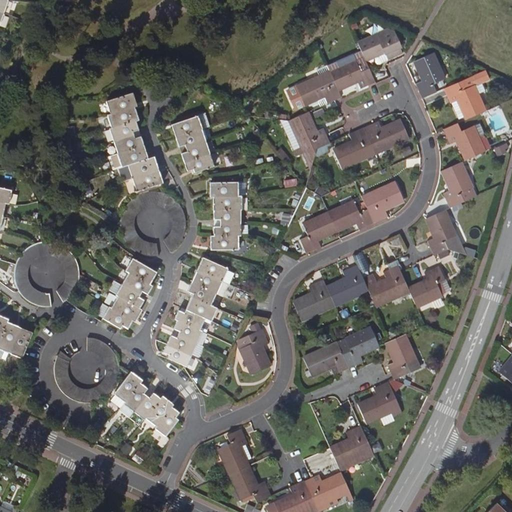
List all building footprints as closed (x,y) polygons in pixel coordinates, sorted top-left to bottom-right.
[(9,0),(7,0),(0,0),(0,12),(4,13),(9,0)] [(361,51),(365,60),(374,57),(375,59),(377,60),(379,62),(382,61),(388,59),(403,52),(393,31),(388,29),(387,34),(385,35),(383,31),(357,42),(361,51)] [(375,81),(365,60),(361,51),(327,66),(338,89),(357,81),(360,88),(375,81)] [(422,98),(436,92),(432,84),(444,79),(433,53),(415,61),(423,80),(416,84),(422,98)] [(327,66),(327,65),(317,69),(320,76),(296,87),(304,104),(323,96),(327,103),(334,100),(341,97),(338,89),(327,66)] [(486,70),(444,89),(450,103),(452,102),(460,122),(485,111),(474,86),(490,79),(486,70)] [(110,114),(134,107),(137,106),(132,92),(106,101),(110,114)] [(112,128),(135,121),(138,119),(134,107),(110,114),(108,115),(112,128)] [(307,112),(290,120),(281,120),(294,150),(296,156),(304,152),(311,169),(314,159),(316,149),(330,142),(329,142),(324,128),(316,131),(307,112)] [(172,125),(176,138),(202,129),(197,116),(172,125)] [(363,127),(375,153),(408,138),(401,120),(382,128),(378,121),(363,127)] [(138,129),(135,121),(112,128),(110,129),(114,141),(134,135),(133,131),(138,129)] [(458,123),(444,129),(450,144),(458,140),(466,160),(484,152),(478,137),(485,134),(480,123),(461,131),(458,123)] [(375,153),(363,127),(349,134),(352,141),(333,150),(342,168),(375,153)] [(176,138),(179,147),(185,145),(186,148),(206,141),(202,129),(176,138)] [(135,138),(134,135),(114,141),(118,153),(143,145),(141,136),(135,138)] [(206,141),(186,148),(187,152),(181,153),(184,162),(210,154),(206,141)] [(316,149),(314,159),(329,151),(330,148),(332,147),(330,142),(316,149)] [(148,158),(143,145),(118,153),(122,167),(148,158)] [(210,154),(184,162),(187,171),(193,169),(194,173),(202,171),(214,166),(210,154)] [(154,156),(148,158),(122,167),(121,167),(125,177),(131,175),(132,178),(136,177),(158,169),(154,156)] [(450,208),(475,196),(461,162),(442,170),(451,189),(444,193),(450,208)] [(136,177),(132,178),(126,180),(130,193),(162,182),(158,169),(136,177)] [(210,196),(214,196),(241,196),(246,194),(246,182),(210,183),(210,196)] [(362,197),(367,209),(373,223),(388,216),(385,209),(403,201),(396,182),(362,197)] [(0,202),(5,204),(8,205),(11,191),(0,188),(0,202)] [(145,192),(139,194),(145,205),(146,205),(151,204),(149,191),(145,192)] [(151,191),(149,191),(151,204),(151,203),(157,204),(159,191),(156,191),(151,191)] [(167,194),(161,192),(159,191),(157,204),(162,205),(162,206),(169,194),(167,194)] [(131,199),(140,208),(143,206),(145,205),(139,194),(133,198),(131,199)] [(169,194),(162,206),(166,208),(167,209),(176,200),(172,197),(169,194)] [(214,210),(240,210),(241,210),(241,196),(214,196),(214,210)] [(125,207),(136,213),(139,209),(140,208),(131,199),(129,202),(125,207)] [(178,201),(176,200),(167,209),(169,211),(171,214),(182,208),(181,206),(178,201)] [(373,223),(367,209),(359,213),(354,201),(328,213),(336,231),(356,222),(359,229),(373,223)] [(122,213),(121,216),(134,219),(136,213),(125,207),(124,208),(122,213)] [(172,216),(173,219),(185,217),(185,216),(183,211),(182,208),(171,214),(172,216)] [(240,223),(240,210),(214,210),(214,219),(216,219),(220,219),(220,223),(240,223)] [(430,249),(433,254),(433,255),(438,253),(447,249),(465,255),(456,235),(456,236),(444,210),(426,218),(434,237),(427,241),(430,249)] [(336,231),(328,213),(303,224),(307,233),(308,236),(301,239),(307,253),(321,246),(318,239),(336,231)] [(120,224),(121,226),(133,225),(133,219),(134,219),(121,216),(121,217),(120,224)] [(186,221),(185,217),(173,219),(173,221),(173,225),(186,226),(186,221)] [(214,236),(237,236),(240,236),(240,223),(220,223),(220,226),(216,226),(214,227),(214,236)] [(301,235),(307,233),(303,224),(298,226),(301,235)] [(122,234),(123,235),(135,231),(134,230),(133,225),(121,226),(121,228),(122,234)] [(185,231),(186,226),(173,225),(173,228),(172,231),(183,237),(184,236),(185,231)] [(136,234),(135,231),(123,235),(125,239),(127,244),(137,236),(136,234)] [(181,241),(183,237),(172,231),(171,232),(169,236),(168,236),(178,245),(181,241)] [(140,239),(137,236),(127,244),(132,248),(134,250),(141,240),(140,239)] [(177,245),(178,245),(168,236),(166,239),(164,241),(170,251),(173,249),(177,245)] [(210,236),(211,250),(237,250),(237,236),(214,236),(210,236)] [(144,242),(141,240),(134,250),(137,252),(142,254),(146,242),(144,242)] [(43,242),(40,242),(34,245),(39,256),(41,255),(44,255),(43,242)] [(46,254),(51,255),(53,242),(51,242),(45,242),(43,242),(44,255),(46,254)] [(57,243),(53,242),(51,255),(56,256),(56,257),(62,245),(57,243)] [(149,243),(146,242),(142,254),(146,255),(149,256),(151,243),(149,243)] [(159,256),(157,243),(151,243),(149,256),(151,256),(155,256),(159,256)] [(34,245),(33,245),(32,245),(26,249),(34,259),(37,257),(39,256),(34,245)] [(61,260),(70,251),(64,246),(62,245),(56,257),(60,259),(61,260)] [(25,250),(22,253),(20,255),(19,257),(30,264),(31,263),(33,260),(34,259),(26,249),(25,250)] [(447,249),(438,253),(441,259),(450,255),(447,249)] [(63,263),(64,265),(76,259),(76,258),(71,252),(70,251),(61,260),(63,263)] [(17,261),(15,266),(28,269),(29,266),(30,264),(19,257),(17,261)] [(203,258),(197,270),(222,282),(226,282),(229,284),(233,274),(227,272),(228,269),(203,258)] [(66,270),(79,268),(78,266),(76,259),(64,265),(65,266),(66,270)] [(127,272),(129,273),(149,285),(156,273),(135,260),(133,259),(126,271),(127,272)] [(399,264),(398,262),(397,260),(386,264),(388,269),(383,271),(386,280),(377,284),(373,274),(363,279),(368,291),(375,306),(409,291),(408,289),(399,270),(397,265),(399,264)] [(368,291),(363,279),(357,265),(342,271),(345,279),(326,287),(335,306),(368,291)] [(28,269),(15,266),(14,273),(14,276),(27,275),(27,272),(28,269)] [(409,291),(416,307),(442,296),(437,284),(444,280),(438,267),(424,273),(427,281),(408,289),(409,291)] [(79,277),(79,276),(80,274),(79,268),(66,270),(67,272),(67,276),(79,277)] [(197,270),(191,283),(216,294),(223,296),(229,284),(226,282),(222,282),(197,270)] [(124,285),(140,294),(142,291),(147,294),(151,286),(149,285),(129,273),(123,284),(124,285)] [(15,280),(16,285),(28,281),(27,279),(27,275),(14,276),(15,280)] [(65,282),(77,287),(77,286),(79,280),(79,277),(67,276),(66,279),(65,282)] [(77,288),(82,291),(87,279),(79,276),(79,277),(79,280),(77,286),(77,287),(77,288)] [(109,291),(111,292),(118,296),(139,308),(144,300),(138,297),(140,294),(124,285),(123,284),(116,280),(109,291)] [(335,306),(326,287),(323,280),(309,286),(312,294),(293,302),(301,321),(335,306)] [(16,285),(17,289),(21,293),(31,286),(30,285),(28,281),(16,285)] [(74,292),(77,288),(77,287),(65,282),(64,285),(62,287),(71,296),(74,292)] [(216,294),(191,283),(187,291),(193,294),(192,297),(210,306),(216,294)] [(33,289),(31,286),(21,293),(24,298),(27,300),(35,290),(33,289)] [(63,303),(65,301),(71,297),(71,296),(62,287),(61,289),(57,292),(63,303)] [(38,292),(35,290),(27,300),(28,301),(33,304),(35,305),(40,293),(38,292)] [(118,296),(111,292),(105,302),(112,306),(118,296)] [(39,306),(43,307),(44,294),(40,293),(35,305),(39,306)] [(51,307),(52,306),(50,294),(44,294),(43,307),(46,307),(51,307)] [(111,308),(131,321),(135,323),(142,310),(139,308),(118,296),(112,306),(111,308)] [(216,309),(210,306),(192,297),(186,310),(211,321),(216,309)] [(127,328),(131,321),(111,308),(103,303),(97,315),(102,318),(120,329),(122,325),(127,328)] [(175,319),(178,321),(206,333),(211,321),(186,310),(184,313),(180,311),(179,311),(175,319)] [(0,339),(7,323),(8,320),(0,316),(0,339)] [(174,329),(177,330),(180,332),(178,335),(201,346),(207,333),(206,333),(178,321),(174,329)] [(20,328),(7,323),(0,339),(0,349),(9,353),(20,328)] [(32,333),(20,328),(9,353),(22,358),(32,333)] [(337,343),(348,368),(363,362),(359,355),(379,346),(371,328),(337,343)] [(251,375),(269,367),(261,348),(268,345),(262,330),(236,341),(239,350),(240,349),(251,375)] [(394,379),(394,380),(419,369),(404,334),(390,340),(386,343),(394,361),(387,365),(394,379)] [(167,344),(191,355),(195,357),(198,359),(203,347),(201,346),(178,335),(176,339),(173,337),(171,336),(167,344)] [(93,338),(87,338),(87,350),(92,351),(93,351),(97,340),(93,338)] [(100,340),(97,340),(93,351),(96,353),(98,354),(105,343),(100,340)] [(106,344),(105,343),(98,354),(100,355),(102,358),(112,350),(110,347),(106,344)] [(348,368),(337,343),(304,358),(311,376),(330,368),(334,375),(348,368)] [(167,358),(185,367),(191,355),(167,344),(163,353),(169,355),(167,358)] [(104,360),(105,363),(117,359),(117,357),(114,352),(112,350),(102,358),(104,360)] [(511,384),(511,354),(497,372),(511,384)] [(55,364),(54,367),(67,368),(68,362),(57,356),(57,358),(55,364)] [(118,363),(117,359),(105,363),(106,365),(107,369),(119,368),(118,363)] [(54,371),(55,376),(67,374),(67,368),(54,367),(54,371)] [(119,369),(119,368),(107,369),(107,371),(107,375),(118,379),(119,374),(119,372),(119,369)] [(125,402),(139,383),(142,380),(130,372),(114,394),(125,402)] [(58,385),(58,386),(69,380),(68,379),(67,374),(55,376),(55,378),(58,385)] [(105,379),(104,381),(115,388),(115,387),(118,379),(107,375),(105,379)] [(61,391),(64,393),(73,385),(72,384),(69,380),(58,386),(61,391)] [(395,381),(395,380),(389,382),(388,383),(374,389),(377,396),(358,405),(366,423),(381,416),(391,411),(394,418),(402,414),(393,394),(403,384),(395,381)] [(103,383),(100,386),(108,395),(111,392),(115,388),(104,381),(103,383)] [(147,389),(139,383),(125,402),(125,403),(118,409),(128,416),(132,411),(134,412),(146,396),(143,394),(147,389)] [(66,395),(71,399),(77,388),(73,385),(64,393),(66,395)] [(98,387),(95,389),(100,400),(106,397),(108,395),(100,386),(98,387)] [(77,402),(81,403),(83,390),(81,390),(77,388),(71,399),(72,399),(77,402)] [(91,391),(89,391),(90,403),(95,402),(96,402),(100,400),(95,389),(91,391)] [(84,403),(90,403),(89,391),(88,391),(83,390),(81,403),(84,403)] [(145,418),(161,399),(153,393),(149,398),(146,396),(134,412),(144,420),(145,418)] [(161,399),(145,418),(156,426),(172,407),(173,405),(162,396),(161,399)] [(178,412),(172,407),(156,426),(155,428),(166,436),(178,420),(175,418),(178,412)] [(384,422),(394,418),(391,411),(381,416),(384,422)] [(330,448),(341,472),(374,457),(360,425),(359,426),(346,432),(349,439),(330,448)] [(230,475),(248,466),(246,461),(251,459),(245,445),(247,444),(244,437),(241,430),(240,429),(227,435),(230,444),(219,449),(230,475)] [(271,497),(270,496),(267,489),(264,482),(257,485),(248,466),(230,475),(241,500),(253,495),(256,503),(271,497)] [(305,482),(317,511),(321,511),(326,510),(324,503),(336,498),(346,493),(349,499),(352,498),(341,474),(322,482),(319,475),(305,482)] [(317,511),(305,482),(290,488),(292,495),(273,504),(275,506),(265,510),(266,511),(304,511),(308,511),(317,511)] [(339,504),(336,498),(324,503),(326,510),(339,504)] [(0,511),(11,511),(14,506),(4,502),(2,507),(0,506),(0,511)]
